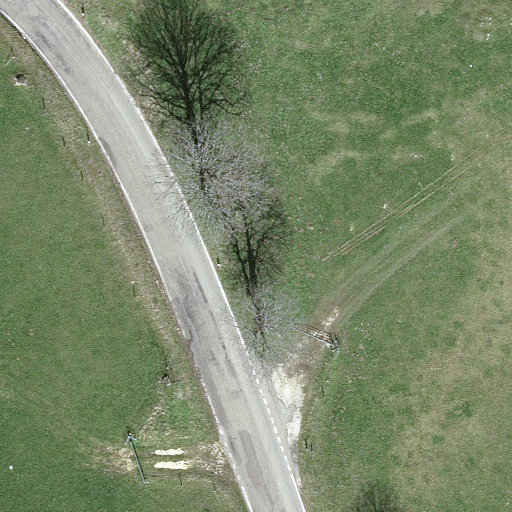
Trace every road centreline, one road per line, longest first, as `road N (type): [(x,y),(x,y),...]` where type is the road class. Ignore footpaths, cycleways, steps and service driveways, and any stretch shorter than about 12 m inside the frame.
road 1 (tertiary): [(288,511),(150,158),(84,50),(37,0)]
road 2 (track): [(263,444),(341,258)]
